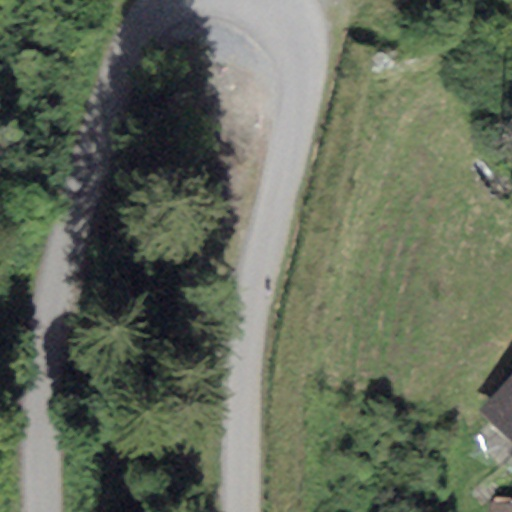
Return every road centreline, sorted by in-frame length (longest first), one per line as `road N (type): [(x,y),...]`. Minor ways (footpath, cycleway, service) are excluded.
road 1 (unclassified): [(46,511),(42,414),(57,280),(97,121),(142,34),(194,0)]
road 2 (unclassified): [(260,0),(280,7),(300,35),(304,81),(249,343),(246,511)]
